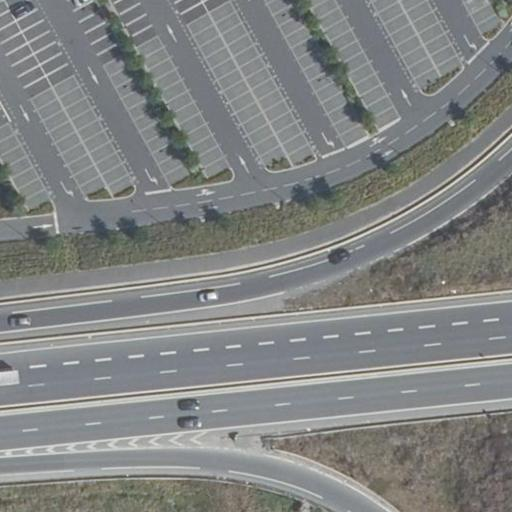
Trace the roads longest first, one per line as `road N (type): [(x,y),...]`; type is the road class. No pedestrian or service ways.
road 1 (trunk): [(511,160),(435,217),(314,273),(224,296),(0,322)]
road 2 (trunk): [(511,330),(0,386)]
road 3 (trunk): [(0,433),(511,380)]
road 4 (trunk): [(0,463),(208,456),(321,484),(372,511)]
